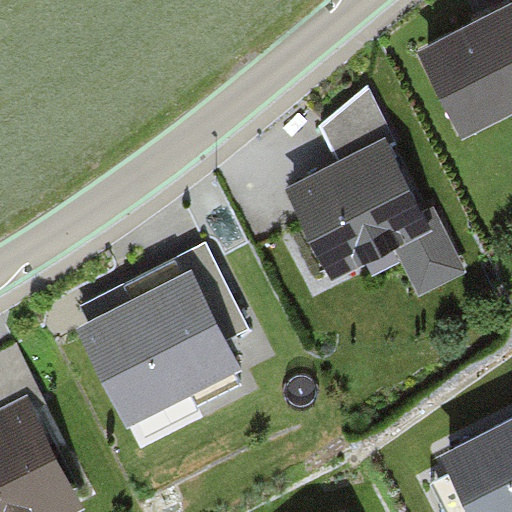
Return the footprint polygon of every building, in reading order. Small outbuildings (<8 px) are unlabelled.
[(511,106),(511,0),(503,0),(415,44),(460,133),(511,106)] [(372,84),(322,126),(339,155),(283,182),(329,274),(396,245),(418,293),(466,270),(434,206),(422,212),(390,145),(399,141),(372,84)] [(209,242),(82,303),(89,317),(78,323),(125,420),(240,364),(228,340),(251,329),(209,242)] [(18,342),(0,351),(0,511),(68,511),(84,504),(37,412),(50,406),(18,342)] [(511,511),(511,412),(441,447),(473,511),(511,511)]
